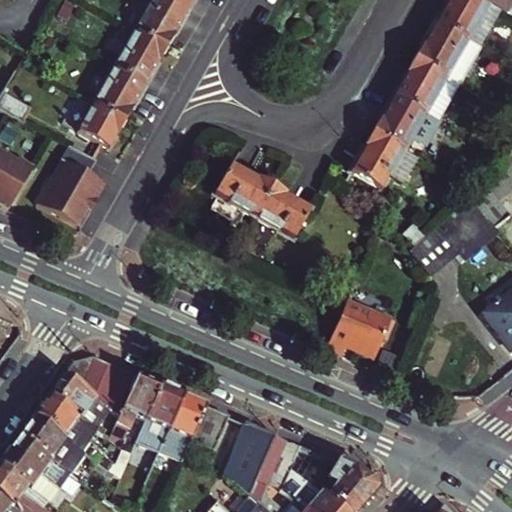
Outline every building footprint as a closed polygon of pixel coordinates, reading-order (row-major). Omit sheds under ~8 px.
[(163,0),(149,0),(131,31),(164,50),(186,12),(163,0)] [(163,0),(186,12),(192,0),(163,0)] [(446,0),(433,24),(479,50),(500,12),(487,5),(478,0),(446,0)] [(433,24),(413,60),(458,86),(479,50),(433,24)] [(131,31),(110,68),(143,86),(164,50),(131,31)] [(392,97),(423,115),(436,123),(458,86),(413,60),(392,97)] [(110,68),(90,104),(122,123),(143,86),(110,68)] [(28,110),(0,95),(0,111),(21,122),(28,110)] [(107,150),(122,123),(90,104),(74,95),(60,121),(107,150)] [(371,134),(402,152),(423,115),(392,97),(371,134)] [(400,187),(415,159),(402,152),(371,134),(348,174),(380,192),(389,175),(392,176),(389,181),(400,187)] [(0,208),(7,212),(34,170),(18,160),(12,170),(0,163),(0,159),(2,156),(0,154),(0,151),(3,147),(0,144),(0,208)] [(93,195),(98,197),(106,184),(89,175),(95,163),(66,147),(59,160),(65,163),(58,175),(64,178),(56,193),(46,188),(38,204),(81,227),(91,209),(86,207),(93,195)] [(511,151),(466,196),(493,230),(508,218),(499,206),(511,195),(511,151)] [(212,195),(252,219),(270,187),(230,164),(212,195)] [(310,211),(270,187),(252,219),(292,241),(310,211)] [(434,227),(455,254),(461,262),(496,234),(493,230),(466,196),(434,227)] [(429,276),(455,254),(434,227),(408,252),(429,276)] [(393,309),(350,290),(344,303),(331,336),(346,342),(349,334),(377,345),(393,309)] [(511,292),(496,305),(511,325),(511,292)] [(511,348),(511,325),(496,305),(484,314),(511,348)] [(73,364),(63,377),(79,390),(92,360),(73,364)] [(92,360),(79,390),(94,401),(109,367),(92,360)] [(109,367),(94,401),(103,408),(105,409),(121,373),(109,367)] [(145,423),(159,389),(121,373),(105,409),(119,419),(115,427),(127,433),(134,419),(145,423)] [(63,377),(48,398),(79,421),(94,401),(79,390),(63,377)] [(182,399),(159,389),(145,423),(133,448),(157,458),(160,451),(182,399)] [(48,398),(33,418),(64,441),(70,432),(89,446),(97,435),(88,428),(79,421),(48,398)] [(205,409),(182,399),(160,451),(164,453),(165,451),(172,454),(180,437),(190,442),(194,434),(205,409)] [(94,401),(79,421),(88,428),(95,418),(103,408),(94,401)] [(205,409),(194,434),(216,444),(228,418),(205,409)] [(33,418),(18,438),(68,475),(82,455),(64,441),(33,418)] [(95,418),(88,428),(97,435),(102,439),(104,434),(97,429),(101,422),(95,418)] [(245,426),(234,421),(235,432),(241,435),(245,426)] [(241,435),(223,477),(247,498),(248,500),(276,439),(245,426),(241,435)] [(119,452),(127,433),(115,427),(108,443),(119,452)] [(89,446),(70,432),(64,441),(82,455),(89,446)] [(165,451),(164,453),(182,462),(190,442),(180,437),(172,454),(165,451)] [(0,463),(0,468),(26,489),(48,505),(69,476),(68,475),(18,438),(0,463)] [(266,491),(271,480),(287,444),(276,439),(248,500),(258,508),(261,503),(265,499),(266,491)] [(271,480),(284,485),(299,449),(287,444),(271,480)] [(299,449),(284,485),(280,493),(292,504),(301,511),(338,511),(319,493),(302,477),(315,456),(299,449)] [(122,453),(113,469),(109,475),(119,482),(129,459),(122,453)] [(104,463),(101,469),(109,475),(113,469),(104,463)] [(370,480),(336,465),(319,493),(338,511),(355,511),(373,493),(370,480)] [(40,511),(21,497),(26,489),(0,468),(0,499),(16,511),(40,511)] [(208,511),(221,499),(197,486),(186,511),(185,511),(208,511)] [(259,511),(261,510),(258,508),(248,500),(247,498),(235,511),(259,511)] [(16,511),(0,499),(0,511),(16,511)] [(267,511),(273,505),(265,499),(261,503),(258,508),(261,510),(262,511),(267,511)]
